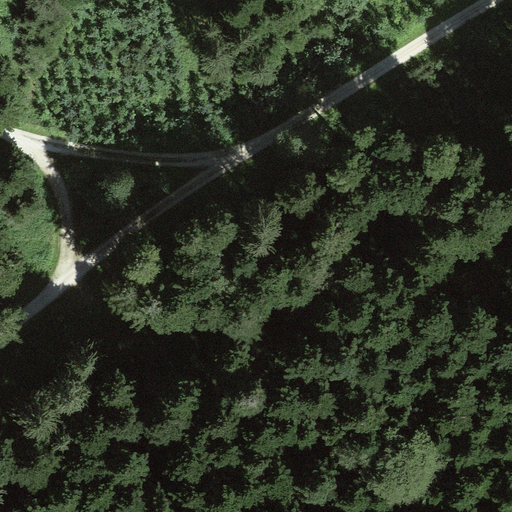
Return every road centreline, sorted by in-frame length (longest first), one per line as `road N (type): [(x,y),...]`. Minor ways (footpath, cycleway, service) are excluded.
road 1 (track): [(22,136),(62,188),(71,276),(127,312),(231,307),(511,220)]
road 2 (track): [(0,336),(223,163),(490,0)]
road 3 (track): [(223,163),(90,154),(0,130)]
